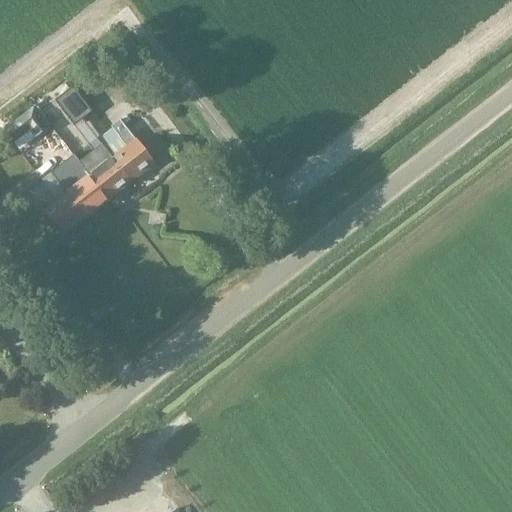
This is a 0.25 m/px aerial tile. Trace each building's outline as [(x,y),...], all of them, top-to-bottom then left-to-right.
[(34,140),(47,129),(50,127),(34,106),(2,131),(13,145),(28,132),(34,140)] [(111,159),(130,184),(154,165),(119,120),(110,127),(126,147),(112,158),(111,159)] [(111,159),(112,158),(96,137),(86,145),(103,166),(89,177),(107,202),(130,184),(111,159)] [(107,202),(89,177),(73,156),(64,163),(80,183),(66,195),(85,219),(107,202)] [(85,219),(66,195),(50,174),(41,181),(57,201),(42,213),(61,238),(85,219)]
